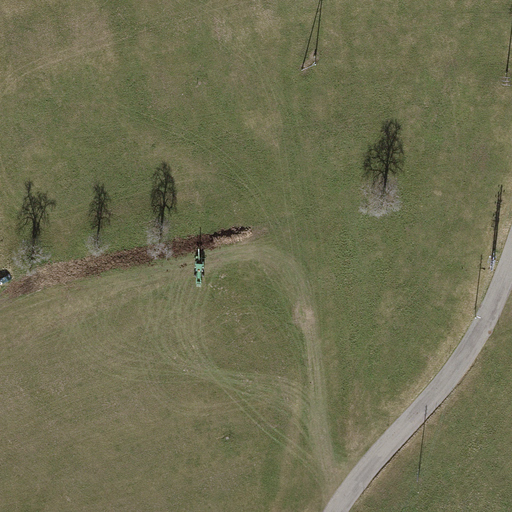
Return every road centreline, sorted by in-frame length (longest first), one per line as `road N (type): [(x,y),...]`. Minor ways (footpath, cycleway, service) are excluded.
road 1 (track): [(334,511),(235,217),(146,0)]
road 2 (unclassified): [(511,270),(465,367),(394,440),(340,511)]
